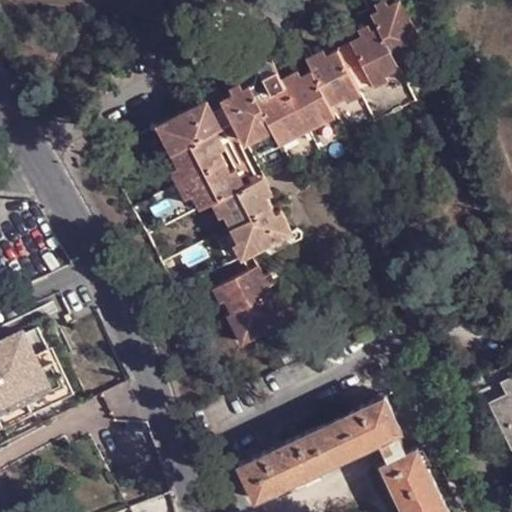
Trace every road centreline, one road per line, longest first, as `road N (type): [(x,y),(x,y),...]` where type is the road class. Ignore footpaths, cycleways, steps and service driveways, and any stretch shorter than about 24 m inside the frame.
road 1 (tertiary): [(196,511),(149,376),(52,177)]
road 2 (unknown): [(28,142),(281,0)]
road 3 (residential): [(408,328),(499,511)]
